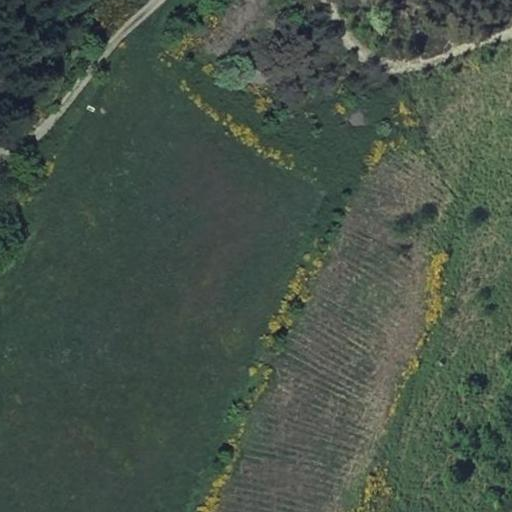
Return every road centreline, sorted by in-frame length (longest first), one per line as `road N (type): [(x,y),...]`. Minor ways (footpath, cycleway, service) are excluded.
road 1 (track): [(0,195),(167,0)]
road 2 (track): [(329,0),(348,34),(384,64),(421,63),(511,33)]
